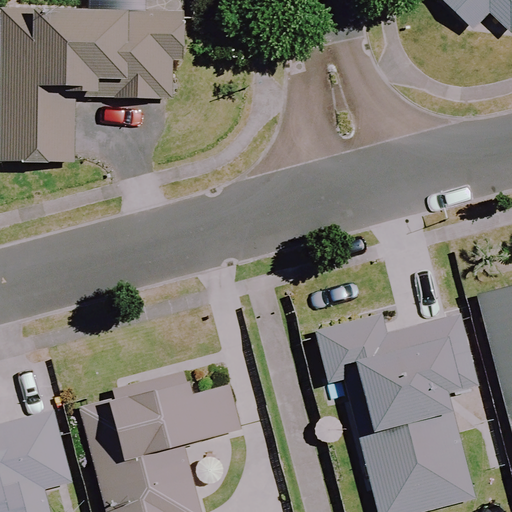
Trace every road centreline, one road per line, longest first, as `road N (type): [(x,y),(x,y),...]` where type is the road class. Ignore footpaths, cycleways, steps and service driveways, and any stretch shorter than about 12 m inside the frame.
road 1 (residential): [(0,282),(355,193)]
road 2 (residential): [(324,0),(355,193)]
road 3 (residential): [(355,193),(511,145)]
